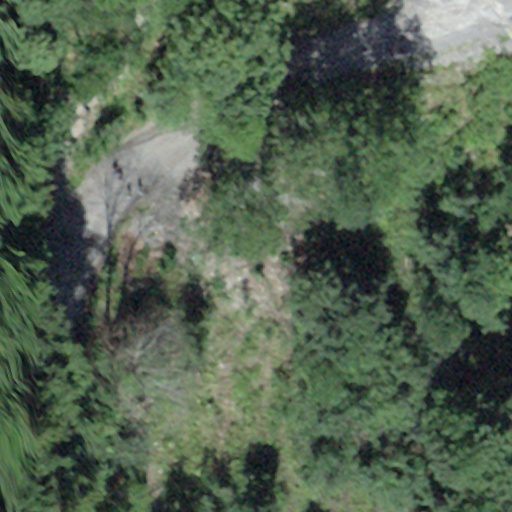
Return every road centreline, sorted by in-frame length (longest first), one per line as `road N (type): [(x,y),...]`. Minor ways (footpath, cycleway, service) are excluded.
road 1 (track): [(74,235),(113,189),(190,129),(255,92),(326,58),(511,19)]
road 2 (track): [(41,511),(57,297),(74,235)]
